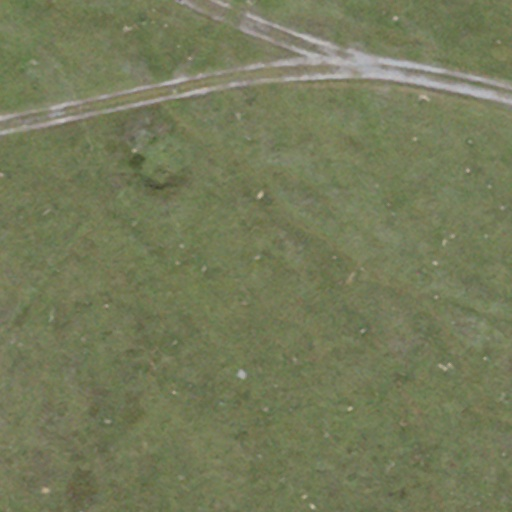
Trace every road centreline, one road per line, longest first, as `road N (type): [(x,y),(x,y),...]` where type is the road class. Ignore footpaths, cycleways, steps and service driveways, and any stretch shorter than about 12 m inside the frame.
road 1 (track): [(352,60),(0,123)]
road 2 (track): [(511,99),(352,60)]
road 3 (track): [(352,60),(212,0)]
